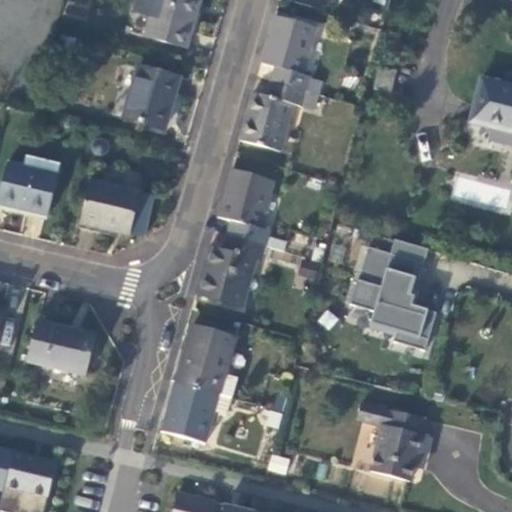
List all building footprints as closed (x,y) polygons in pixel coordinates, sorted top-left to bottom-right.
[(185,60),(199,10),(161,0),(138,0),(133,23),(148,26),(142,49),(185,60)] [(313,38),(272,26),(258,75),(273,79),(269,93),(303,103),(307,87),(300,85),(313,38)] [(161,142),(177,88),(136,76),(120,130),(161,142)] [(392,82),(378,79),(373,100),(387,104),(392,82)] [(511,97),(478,90),(467,133),(511,144),(511,97)] [(269,93),(265,108),(250,104),(237,152),(278,163),(291,117),(298,119),(303,103),(269,93)] [(0,189),(0,216),(46,227),(59,174),(25,166),(22,178),(4,174),(0,189)] [(78,234),(128,246),(141,192),(136,190),(138,185),(106,177),(102,194),(88,191),(78,234)] [(272,193),(230,180),(215,229),(229,233),(225,246),(262,257),(266,243),(258,241),(272,193)] [(428,250),(394,240),(390,254),(424,264),(428,250)] [(221,261),(207,257),(193,306),(238,319),(252,272),(257,273),(262,257),(225,246),(221,261)] [(390,254),(367,247),(358,280),(356,280),(349,305),(374,312),(370,323),(396,331),(393,342),(425,352),(436,313),(411,306),(414,296),(408,295),(410,288),(416,290),(424,264),(390,254)] [(92,345),(34,332),(25,373),(83,386),(92,345)] [(233,348),(189,336),(173,393),(217,405),(233,348)] [(173,393),(158,445),(201,456),(210,424),(224,428),(230,408),(217,405),(173,393)] [(423,431),(373,418),(369,432),(380,434),(367,481),(408,492),(412,477),(420,479),(428,449),(419,447),(423,431)] [(0,511),(3,511),(37,511),(50,462),(6,451),(0,477),(0,511)] [(286,473),(289,459),(271,455),(268,469),(286,473)] [(207,511),(210,501),(171,492),(166,511),(207,511)]
